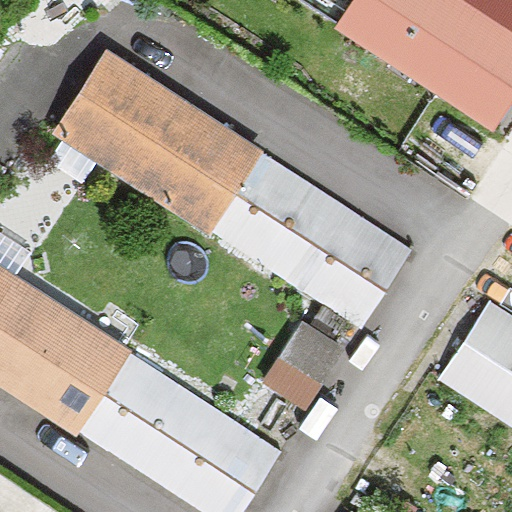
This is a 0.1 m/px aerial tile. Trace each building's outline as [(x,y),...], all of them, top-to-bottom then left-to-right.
[(511,92),(511,0),(349,0),(336,21),(489,125),(511,92)] [(358,325),(410,247),(106,49),(55,127),(358,325)] [(0,378),(205,511),(231,511),(276,445),(0,266),(0,378)] [(440,376),(511,422),(511,315),(489,301),(440,376)] [(302,405),(342,345),(306,321),(266,380),(302,405)] [(370,511),(352,501),(345,511),(370,511)]
